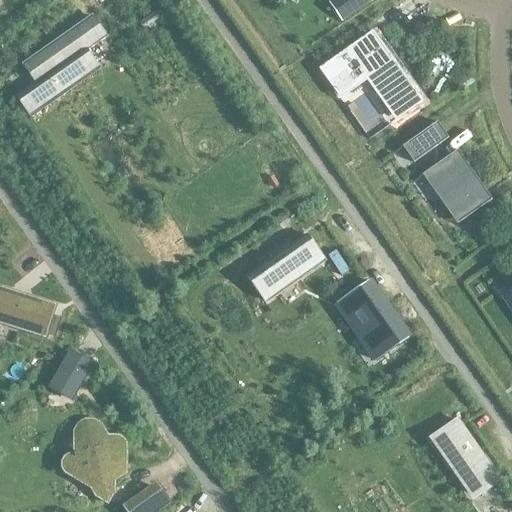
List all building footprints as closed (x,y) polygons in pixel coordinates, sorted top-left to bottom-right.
[(352,0),(334,0),(330,3),(343,22),(360,10),(352,0)] [(28,115),(98,65),(86,48),(106,34),(94,18),(24,67),(37,85),(17,99),(28,115)] [(386,57),(369,34),(319,69),(337,94),(369,71),(401,117),(422,102),(389,55),(386,57)] [(437,123),(403,147),(404,147),(415,163),(448,139),(448,138),(443,141),(433,127),(437,124),(437,123)] [(458,152),(457,151),(423,175),(436,192),(457,202),(468,217),(491,200),(491,199),(486,203),(476,188),(480,186),(482,188),(469,168),(464,171),(453,155),(458,152)] [(263,300),(324,258),(309,236),(248,279),(263,300)] [(365,277),(331,301),(371,359),(406,335),(365,277)] [(0,323),(46,338),(47,335),(55,337),(61,318),(53,315),(56,306),(0,288),(0,323)] [(75,392),(95,357),(74,345),(55,380),(75,392)] [(455,417),(431,434),(474,496),(498,479),(455,417)] [(75,432),(75,453),(74,453),(74,455),(70,455),(69,456),(66,458),(63,463),(63,469),(66,473),(92,488),(94,493),(96,496),(101,499),(106,499),(111,496),(114,491),(114,481),(126,474),(126,445),(123,440),(119,437),(108,437),(101,425),(94,421),(86,421),(79,425),(75,432)] [(130,511),(155,511),(167,504),(156,489),(128,509),(130,511)]
